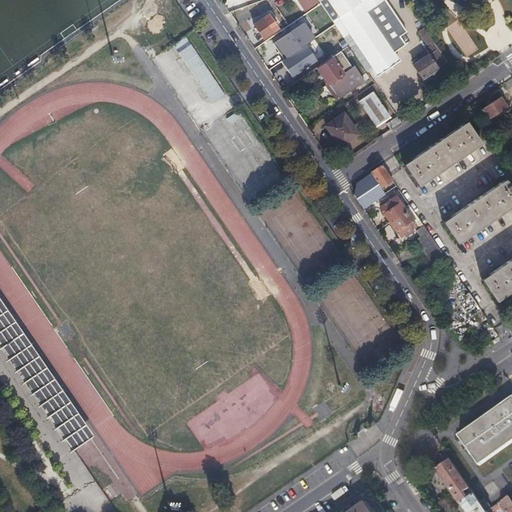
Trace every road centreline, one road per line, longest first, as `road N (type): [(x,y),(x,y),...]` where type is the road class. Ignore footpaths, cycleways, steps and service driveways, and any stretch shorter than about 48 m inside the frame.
road 1 (residential): [(419,378),(432,337),(427,324),(334,183)]
road 2 (residential): [(334,183),(206,0)]
road 3 (residential): [(334,183),(511,60)]
